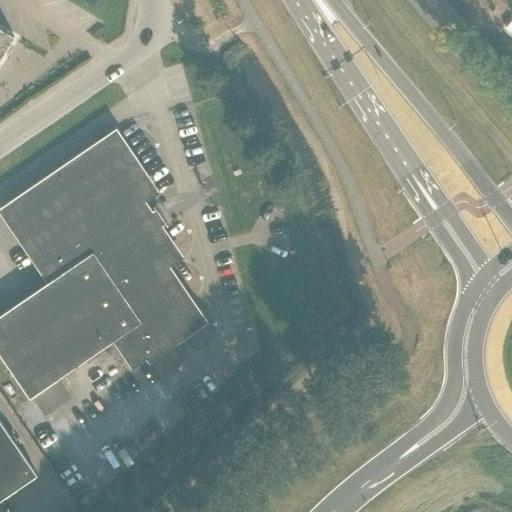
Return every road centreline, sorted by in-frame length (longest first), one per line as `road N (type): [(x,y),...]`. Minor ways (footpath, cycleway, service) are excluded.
road 1 (secondary): [(511,216),(332,0)]
road 2 (unclassified): [(0,143),(167,25),(153,0)]
road 3 (secondary): [(396,135),(405,179),(469,294)]
road 4 (secondary): [(396,135),(486,273)]
road 5 (secondary): [(305,0),(396,135)]
road 6 (trunk): [(482,395),(476,410),(426,449),(371,468)]
